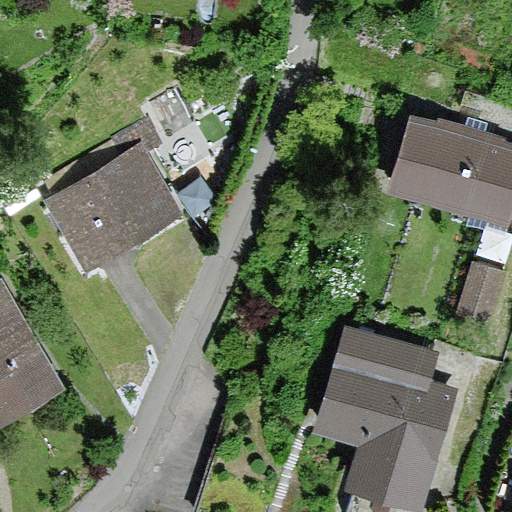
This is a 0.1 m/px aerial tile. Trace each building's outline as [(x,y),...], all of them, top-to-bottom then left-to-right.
[(177,85),(150,100),(165,127),(192,112),(177,85)] [(441,126),(412,117),(393,180),(505,215),(511,193),(511,148),(497,144),(499,138),(443,120),(441,126)] [(138,149),(55,198),(89,254),(171,205),(138,149)] [(503,268),(474,259),(458,309),(487,318),(503,268)] [(14,278),(0,285),(0,381),(54,351),(14,278)] [(402,342),(348,325),(319,418),(365,433),(352,475),(419,496),(452,391),(424,382),(426,376),(394,366),(402,342)] [(234,379),(225,411),(291,430),(300,398),(234,379)] [(225,411),(216,440),(282,461),(291,430),(225,411)] [(216,440),(207,474),(271,493),(282,461),(216,440)] [(265,511),(271,493),(207,474),(198,506),(219,511),(265,511)]
